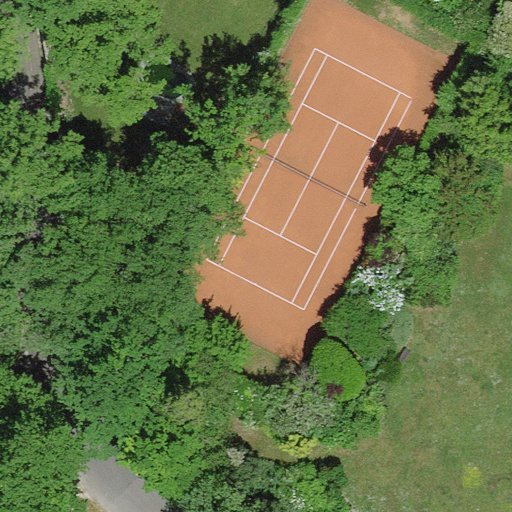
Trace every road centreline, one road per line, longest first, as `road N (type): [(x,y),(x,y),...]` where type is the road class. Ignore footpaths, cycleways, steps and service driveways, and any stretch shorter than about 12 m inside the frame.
road 1 (residential): [(61,382),(0,17)]
road 2 (residential): [(148,511),(61,382)]
